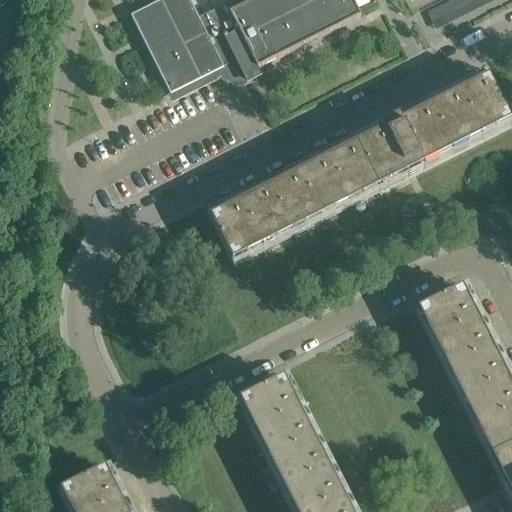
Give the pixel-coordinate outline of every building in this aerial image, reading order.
[(187,0),(167,0),(130,19),(170,97),(218,73),(219,75),(220,76),(221,78),(223,79),(224,80),(226,81),(227,82),(229,83),(231,84),(232,84),(234,85),(236,85),(238,85),(246,81),(249,85),(250,84),(245,74),(255,69),(257,72),(360,20),(350,0),(261,0),(233,15),(228,6),(198,21),(187,0)] [(511,0),(447,0),(428,8),(438,32),(511,1),(511,0)] [(488,82),(236,209),(210,222),(232,266),(510,126),(488,82)] [(418,315),(511,500),(511,501),(511,392),(462,292),(418,315)] [(239,405),(293,511),(348,511),(283,383),(239,405)] [(60,495),(68,511),(124,511),(104,473),(60,495)]
